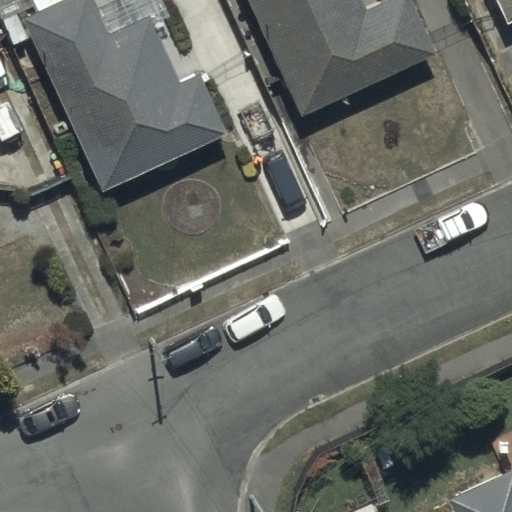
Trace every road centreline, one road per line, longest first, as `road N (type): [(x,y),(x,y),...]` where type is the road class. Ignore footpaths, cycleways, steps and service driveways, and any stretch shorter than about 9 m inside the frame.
road 1 (residential): [(118,446),(511,258)]
road 2 (residential): [(0,497),(118,446)]
